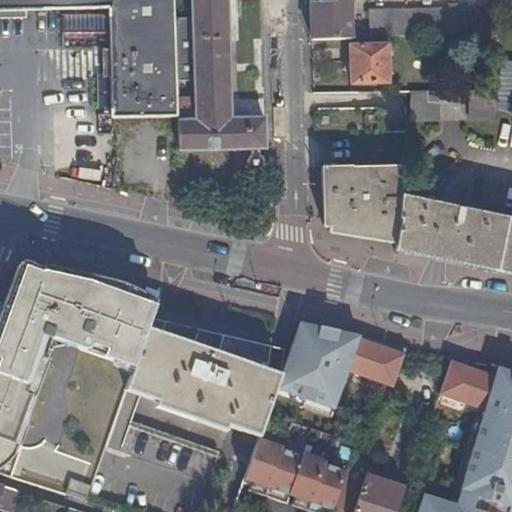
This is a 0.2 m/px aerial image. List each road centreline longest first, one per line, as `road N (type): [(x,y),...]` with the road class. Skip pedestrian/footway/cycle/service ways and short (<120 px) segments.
road 1 (tertiary): [(287,270),(0,209)]
road 2 (unclassified): [(287,270),(293,232),(286,0)]
road 3 (tertiary): [(511,313),(287,270)]
